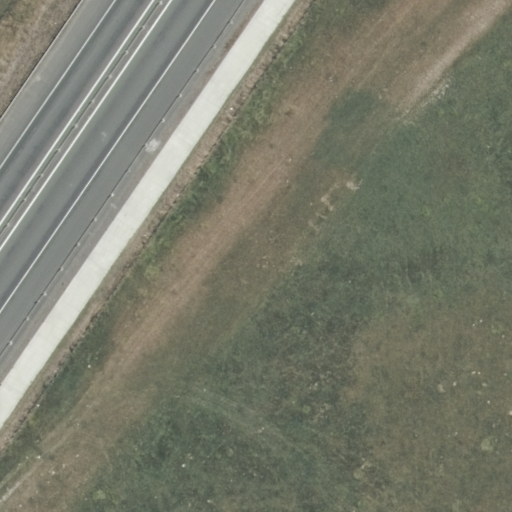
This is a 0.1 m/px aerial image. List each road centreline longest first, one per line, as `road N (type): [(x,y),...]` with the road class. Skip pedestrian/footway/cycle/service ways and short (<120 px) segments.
road 1 (trunk): [(211,0),(0,308)]
road 2 (trunk): [(0,189),(127,0)]
